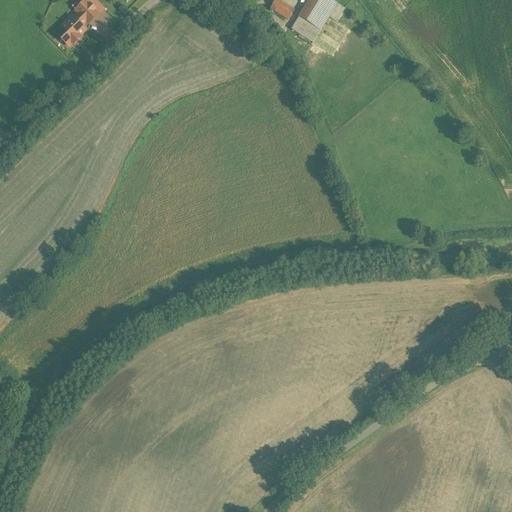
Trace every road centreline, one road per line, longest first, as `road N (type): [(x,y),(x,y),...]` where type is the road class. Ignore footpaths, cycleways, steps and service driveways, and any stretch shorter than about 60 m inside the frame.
road 1 (unclassified): [(265,511),(511,330)]
road 2 (unclassified): [(160,0),(0,156)]
